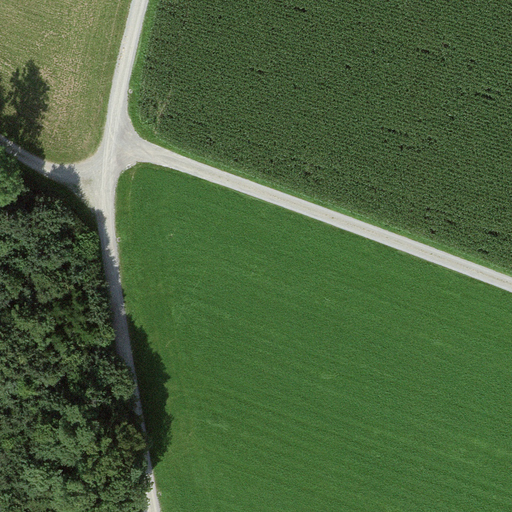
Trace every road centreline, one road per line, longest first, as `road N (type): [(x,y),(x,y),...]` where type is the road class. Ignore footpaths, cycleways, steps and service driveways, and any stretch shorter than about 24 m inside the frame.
road 1 (track): [(151,511),(96,187),(115,142),(140,0)]
road 2 (track): [(115,142),(511,288)]
